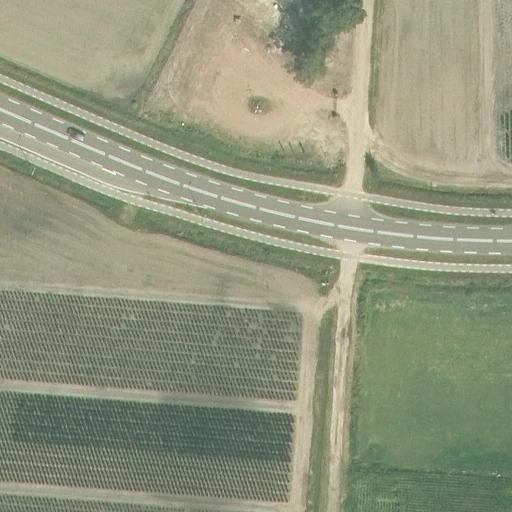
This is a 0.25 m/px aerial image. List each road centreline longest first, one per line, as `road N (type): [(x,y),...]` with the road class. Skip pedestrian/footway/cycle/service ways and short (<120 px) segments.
road 1 (secondary): [(0,110),(194,190),(353,230)]
road 2 (track): [(335,511),(351,259)]
road 3 (unclassified): [(353,230),(366,0)]
road 4 (secondary): [(353,230),(511,245)]
